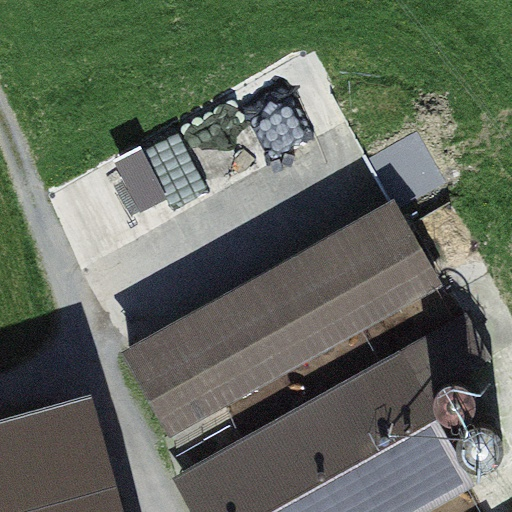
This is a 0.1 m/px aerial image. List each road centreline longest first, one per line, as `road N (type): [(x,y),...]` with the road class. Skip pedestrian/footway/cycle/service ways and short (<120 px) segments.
road 1 (track): [(99,369),(0,110)]
road 2 (track): [(151,511),(99,369)]
